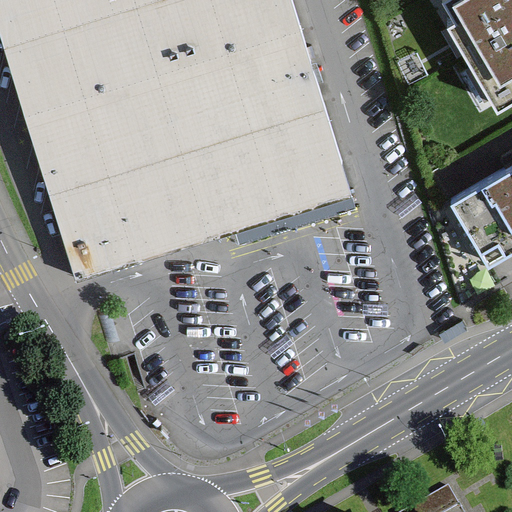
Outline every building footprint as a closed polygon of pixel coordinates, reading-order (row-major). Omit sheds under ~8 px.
[(0,0),(0,58),(71,281),(347,195),(285,0),(0,0)] [(511,0),(433,0),(499,110),(511,101),(511,0)] [(401,59),(410,79),(427,70),(418,51),(401,59)] [(511,156),(449,193),(492,261),(511,249),(511,156)] [(480,291),(499,280),(455,205),(435,216),(480,291)]
